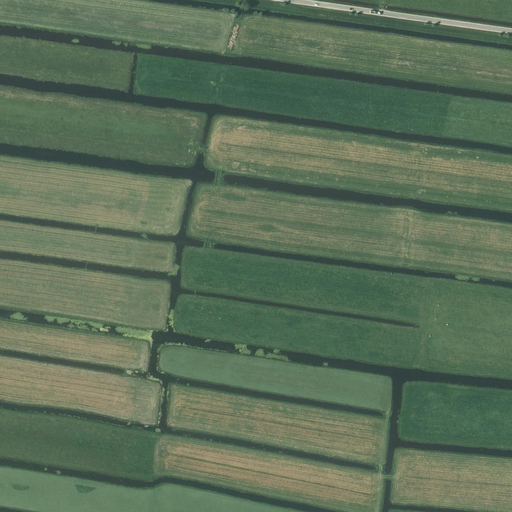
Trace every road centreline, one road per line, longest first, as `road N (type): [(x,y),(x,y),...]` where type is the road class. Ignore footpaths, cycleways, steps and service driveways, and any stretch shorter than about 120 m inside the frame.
road 1 (track): [(277,280),(206,255),(217,170),(211,150),(0,128)]
road 2 (track): [(277,280),(418,320),(511,334)]
road 3 (tertiary): [(511,32),(285,0)]
road 4 (track): [(380,461),(382,479),(511,492)]
